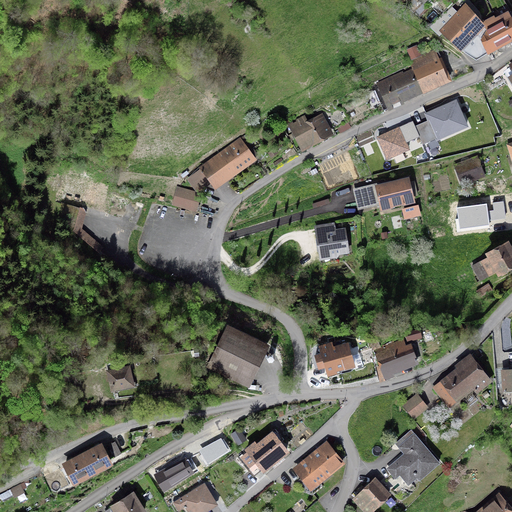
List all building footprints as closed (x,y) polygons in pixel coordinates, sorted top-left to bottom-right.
[(473,33),(481,25),(476,19),(480,16),(471,4),(467,0),(465,0),(460,6),(461,8),(455,13),(454,12),(447,19),(451,22),(441,32),(447,38),(447,37),(458,50),(474,33),(473,33)] [(480,56),(486,53),(487,55),(489,54),(487,52),(511,38),(511,22),(510,18),(497,25),(494,18),(482,25),(486,32),(480,41),(475,47),(480,56)] [(355,39),(365,35),(369,32),(366,27),(362,29),(353,33),(355,39)] [(446,80),(446,79),(434,50),(421,56),(410,61),(408,62),(412,70),(421,91),(434,85),(446,80)] [(511,87),(511,65),(502,72),(511,87)] [(387,106),(421,91),(412,70),(377,86),(387,109),(388,109),(387,106)] [(302,149),(329,134),(319,117),(305,125),(301,119),(290,125),(302,149)] [(200,170),(212,187),(253,158),(241,142),(200,170)] [(455,185),(481,176),(475,159),(455,166),(456,169),(450,171),(455,185)] [(127,201),(91,190),(94,180),(69,173),(61,199),(122,217),(127,201)] [(410,180),(375,189),(374,187),(357,191),(361,210),(379,206),(380,211),(415,202),(410,180)] [(172,204),(194,211),(199,195),(177,189),(172,204)] [(457,207),(462,228),(505,219),(501,198),(490,200),(492,207),(486,209),(484,202),(457,207)] [(316,228),(317,235),(320,253),(328,252),(330,254),(346,252),(343,231),(334,232),(333,225),(316,228)] [(456,336),(463,332),(460,326),(453,330),(456,336)] [(421,338),(418,329),(403,334),(406,343),(421,338)] [(210,366),(246,383),(264,347),(228,330),(210,366)] [(372,350),(378,347),(376,340),(369,343),(372,350)] [(384,380),(382,373),(416,360),(411,347),(400,351),(396,342),(373,351),(379,366),(376,367),(379,382),(384,380)] [(314,357),(318,368),(324,367),(325,371),(353,363),(348,346),(332,350),(330,344),(318,347),(321,355),(314,357)] [(489,380),(472,359),(433,389),(448,408),(456,401),(454,399),(470,386),(474,392),(489,380)] [(112,389),(130,384),(127,369),(108,373),(112,389)] [(511,370),(502,371),(503,393),(511,392),(511,370)] [(413,418),(425,408),(415,396),(403,405),(413,418)] [(237,443),(243,440),(238,431),(232,435),(237,443)] [(410,431),(395,443),(398,448),(401,445),(407,451),(406,453),(405,454),(406,456),(406,457),(403,460),(400,459),(398,459),(388,468),(388,470),(388,471),(394,478),(401,473),(409,482),(426,468),(429,471),(437,463),(410,431)] [(258,465),(262,470),(285,450),(272,434),(256,447),(254,444),(237,458),(249,472),(258,465)] [(114,457),(120,454),(114,442),(107,445),(114,457)] [(313,485),(341,462),(327,444),(314,454),(312,452),(308,455),(310,458),(295,470),(301,478),(305,475),(313,485)] [(73,482),(109,463),(100,447),(64,465),(73,482)] [(388,495),(379,486),(373,479),(364,489),(361,486),(356,491),(359,494),(354,500),(365,511),(368,511),(372,508),(373,509),(388,495)] [(200,511),(214,502),(203,484),(173,503),(178,510),(184,506),(187,511),(200,511)] [(118,503),(104,511),(142,511),(131,494),(125,498),(124,496),(124,497),(123,496),(116,500),(118,503)] [(510,511),(497,497),(479,511),(465,511),(464,510),(461,511),(510,511)]
